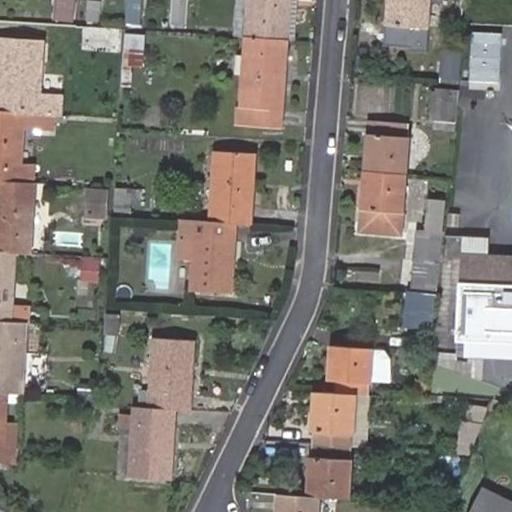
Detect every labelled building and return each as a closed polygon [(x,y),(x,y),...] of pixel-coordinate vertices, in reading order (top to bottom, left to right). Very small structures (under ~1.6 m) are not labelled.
[(75,22),(77,0),(57,0),(55,19),(75,22)] [(140,24),(141,0),(128,0),(126,23),(140,24)] [(187,23),(189,0),(174,0),(172,22),(187,23)] [(238,0),(236,35),(244,35),(291,39),(292,21),(285,20),(286,0),(238,0)] [(291,39),(298,39),(300,0),(286,0),(285,20),(292,21),(291,39)] [(426,40),(430,0),(389,0),(390,1),(388,24),(395,25),(394,37),(426,40)] [(105,2),(90,1),(88,23),(102,24),(105,2)] [(395,25),(388,24),(387,37),(394,37),(395,25)] [(478,29),(475,78),(504,80),(507,30),(478,29)] [(281,55),(290,55),(291,39),(244,35),(238,123),(285,126),(288,82),(280,81),(281,55)] [(0,109),(11,111),(25,112),(39,112),(44,43),(4,40),(3,65),(10,66),(8,94),(0,93),(0,109)] [(443,76),(472,77),(474,45),(446,43),(443,76)] [(122,77),(124,52),(106,51),(105,76),(122,77)] [(434,119),(453,121),(456,88),(436,86),(434,119)] [(0,180),(21,182),(25,112),(11,111),(0,109),(0,180)] [(410,123),(378,121),(377,134),(369,134),(367,159),(374,160),(373,173),(407,175),(410,123)] [(378,121),(370,121),(369,134),(377,134),(378,121)] [(248,206),(250,178),(255,178),(257,154),(216,151),(211,220),(227,222),(239,222),(252,223),(253,207),(248,206)] [(407,175),(373,173),(373,186),(364,185),(362,232),(402,235),(407,175)] [(0,205),(1,206),(0,222),(0,249),(16,251),(32,252),(36,183),(21,182),(0,180),(0,205)] [(108,218),(110,188),(87,187),(85,217),(108,218)] [(143,190),(116,188),(114,212),(141,214),(143,190)] [(231,242),(237,242),(239,222),(227,222),(211,220),(180,218),(177,259),(192,260),(190,289),(234,292),(236,268),(230,268),(231,242)] [(416,291),(437,292),(440,293),(441,281),(444,232),(420,230),(416,291)] [(511,253),(490,253),(491,235),(465,233),(458,338),(468,339),(466,353),(484,357),(482,398),(511,409),(511,253)] [(0,321),(12,322),(16,251),(0,249),(0,321)] [(98,262),(82,261),(80,280),(96,281),(98,262)] [(434,329),(437,292),(416,291),(412,291),(409,291),(407,327),(434,329)] [(121,314),(105,314),(104,334),(120,336),(121,314)] [(0,321),(0,390),(7,391),(24,392),(28,323),(12,322),(0,321)] [(188,390),(190,363),(195,363),(196,339),(154,337),(149,407),(176,409),(192,409),(193,390),(188,390)] [(341,361),(342,347),(333,347),(332,361),(341,361)] [(388,349),(342,347),(341,361),(332,361),(332,378),(337,379),(336,391),(355,392),(371,393),(371,380),(393,381),(394,361),(388,349)] [(432,383),(418,382),(417,395),(432,396),(432,383)] [(325,391),(316,390),(316,404),(324,405),(325,391)] [(336,391),(325,391),(324,405),(316,404),(313,444),(353,446),(355,392),(336,391)] [(371,393),(355,392),(353,446),(368,447),(371,393)] [(466,404),(461,453),(479,455),(484,405),(466,404)] [(169,456),(171,427),(175,427),(176,409),(149,407),(134,406),(133,413),(121,413),(120,425),(133,426),(130,475),(172,479),(174,456),(169,456)] [(5,424),(3,460),(19,461),(21,425),(5,424)] [(313,444),(311,482),(320,482),(319,496),(350,498),(353,446),(313,444)] [(320,482),(311,482),(310,495),(319,496),(320,482)] [(511,511),(511,503),(485,491),(466,511),(511,511)] [(280,493),(279,508),(288,509),(288,494),(280,493)] [(318,511),(319,496),(310,495),(288,494),(288,509),(279,508),(278,511),(318,511)]
